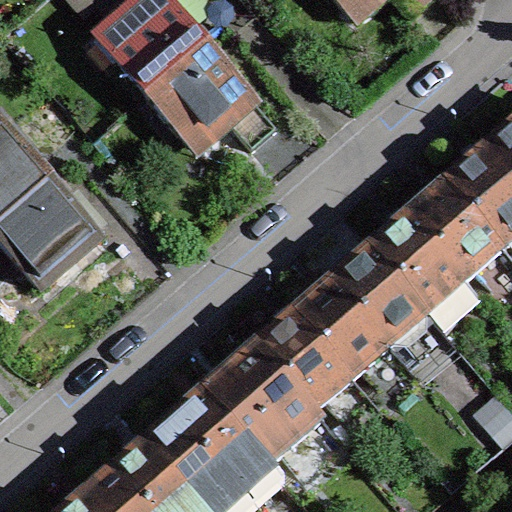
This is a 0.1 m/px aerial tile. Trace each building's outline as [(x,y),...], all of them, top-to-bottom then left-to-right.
[(145,100),(207,47),(166,0),(115,0),(102,12),(113,25),(88,46),(108,70),(114,64),(145,100)] [(331,0),(352,23),(378,0),(395,0),(410,17),(427,0),(331,0)] [(258,105),(207,47),(145,100),(179,138),(196,158),(230,128),(251,153),(276,132),(255,108),(258,105)] [(0,225),(51,181),(0,123),(0,225)] [(511,126),(497,139),(483,152),(511,185),(511,126)] [(445,185),(502,252),(511,243),(511,185),(483,152),(455,176),(445,185)] [(102,240),(51,181),(0,225),(0,247),(40,293),(66,270),(102,240)] [(418,208),(407,217),(465,284),(502,252),(445,185),(418,208)] [(380,240),(369,250),(427,317),(465,284),(407,217),(380,240)] [(389,349),(427,317),(369,250),(341,274),(331,283),(389,349)] [(352,382),(389,349),(331,283),(305,305),(294,315),(352,382)] [(266,339),(256,348),(314,414),(352,382),(294,315),(266,339)] [(322,423),(314,414),(256,348),(217,381),(203,393),(269,469),(322,423)] [(159,431),(144,444),(203,511),(226,511),(272,473),(269,469),(203,393),(159,431)] [(203,511),(144,444),(100,482),(86,494),(100,511),(203,511)] [(65,511),(100,511),(86,494),(65,511)]
